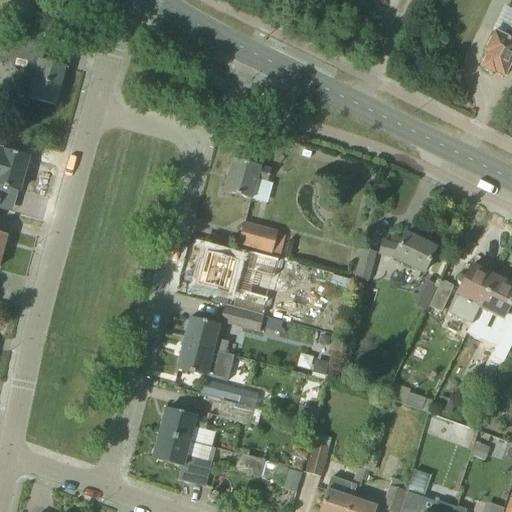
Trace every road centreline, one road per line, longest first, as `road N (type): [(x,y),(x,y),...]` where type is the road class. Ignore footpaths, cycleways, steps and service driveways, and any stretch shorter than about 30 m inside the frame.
road 1 (residential): [(104,490),(190,141),(91,107)]
road 2 (tertiary): [(511,181),(155,0)]
road 3 (residential): [(7,456),(42,259),(91,107)]
